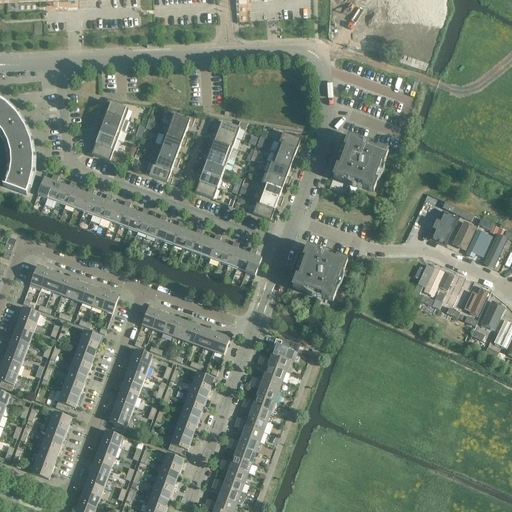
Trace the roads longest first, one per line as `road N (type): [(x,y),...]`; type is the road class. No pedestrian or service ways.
road 1 (tertiary): [(293,220),(326,130),(324,70),(314,53),(60,63)]
road 2 (residential): [(283,245),(70,164),(60,63)]
road 3 (residential): [(0,469),(58,490),(72,484),(142,286)]
road 4 (residential): [(511,289),(430,251),(362,245),(293,220)]
road 5 (tertiary): [(181,511),(253,328)]
road 6 (track): [(338,48),(456,92)]
road 7 (residential): [(142,286),(24,246)]
